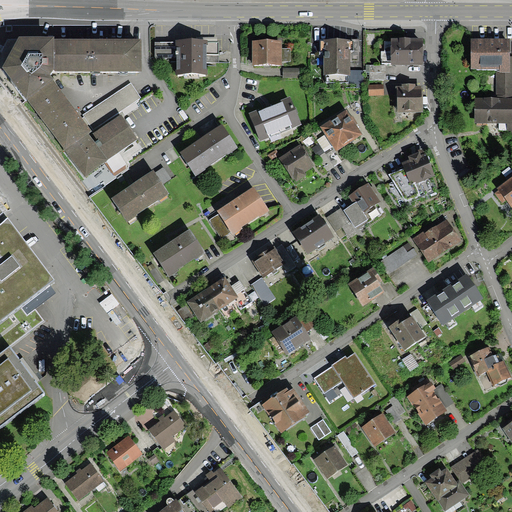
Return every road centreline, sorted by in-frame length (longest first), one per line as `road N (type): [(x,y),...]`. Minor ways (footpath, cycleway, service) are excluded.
road 1 (primary): [(0,111),(181,353)]
road 2 (residential): [(480,248),(256,397)]
road 3 (residential): [(181,353),(0,497)]
road 4 (residential): [(293,215),(224,106),(234,77),(235,10)]
road 5 (primary): [(300,511),(181,353)]
road 6 (residential): [(511,402),(350,511)]
road 7 (secondary): [(426,10),(235,10)]
road 8 (residential): [(434,125),(293,215)]
road 9 (residential): [(293,215),(169,296)]
road 10 (secondary): [(235,10),(92,7)]
road 11 (residential): [(480,248),(434,125)]
